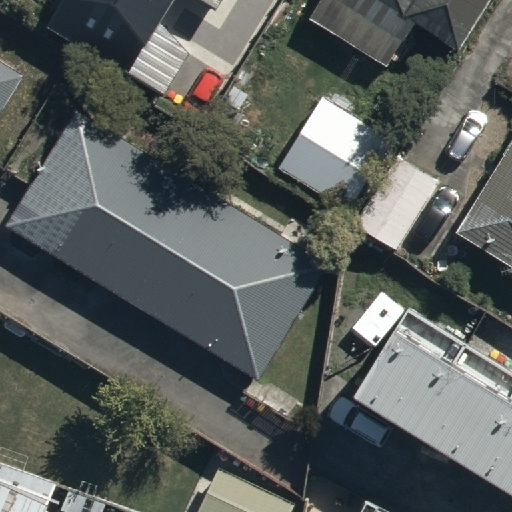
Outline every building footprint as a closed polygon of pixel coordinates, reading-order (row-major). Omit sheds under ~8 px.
[(63,0),(48,27),(127,74),(172,0),(63,0)] [(499,0),(339,0),(324,26),(396,69),(412,43),(457,70),(499,0)] [(0,62),(0,109),(19,73),(0,62)] [(392,147),(318,105),(279,172),(353,215),(392,147)] [(79,123),(13,235),(263,381),(329,269),(79,123)] [(511,154),(462,235),(511,268),(511,154)] [(441,190),(403,168),(363,236),(401,258),(441,190)] [(377,424),(511,510),(511,411),(422,354),(377,424)] [(13,357),(0,387),(0,440),(129,494),(161,417),(13,357)] [(299,511),(300,510),(229,473),(208,511),(299,511)] [(0,486),(0,511),(48,511),(49,510),(0,486)]
